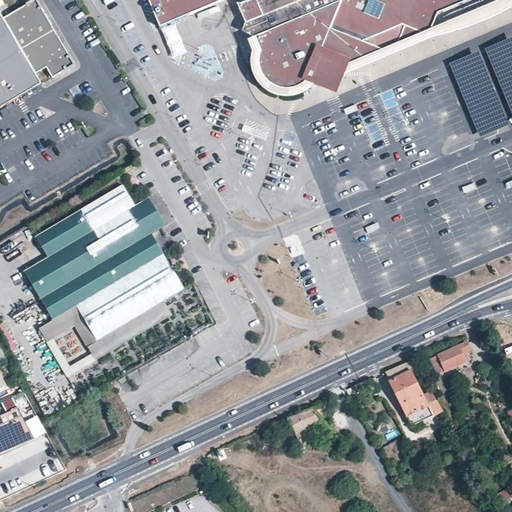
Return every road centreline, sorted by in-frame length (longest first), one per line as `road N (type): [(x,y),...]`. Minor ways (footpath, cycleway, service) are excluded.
road 1 (primary): [(511,285),(16,511)]
road 2 (primary): [(50,511),(331,380)]
road 3 (unclassified): [(91,0),(230,234)]
road 4 (primary): [(331,380),(511,306)]
road 5 (residential): [(331,380),(408,511)]
